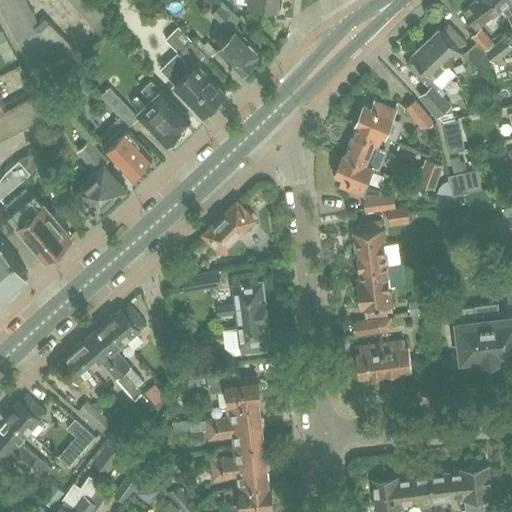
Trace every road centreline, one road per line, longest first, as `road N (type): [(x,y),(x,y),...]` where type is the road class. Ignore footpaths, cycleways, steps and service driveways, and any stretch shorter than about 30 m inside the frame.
road 1 (secondary): [(277,110),(0,363)]
road 2 (residential): [(326,435),(277,110)]
road 3 (residential): [(326,435),(511,413)]
road 4 (secondary): [(277,110),(401,0)]
